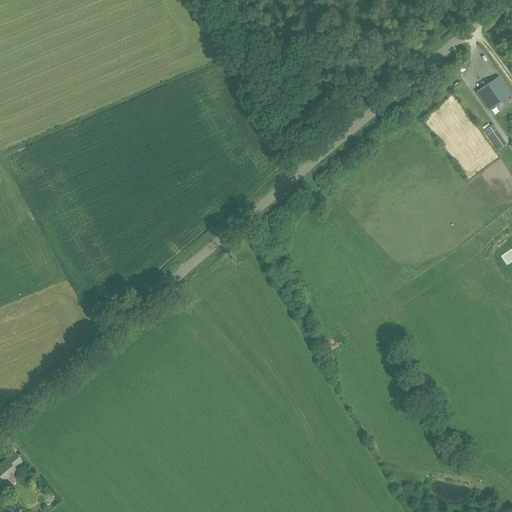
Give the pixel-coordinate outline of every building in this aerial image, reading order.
[(499,77),(475,93),(489,112),(511,95),(499,77)] [(300,118),(307,127),(312,123),(305,114),(300,118)] [(281,130),(288,141),(300,134),(290,117),(275,126),(279,131),(281,130)] [(505,146),(494,131),(488,136),(498,151),(505,146)] [(0,487),(4,493),(16,482),(14,480),(19,477),(16,474),(18,472),(15,468),(22,462),(15,453),(3,463),(0,465),(0,487)]
